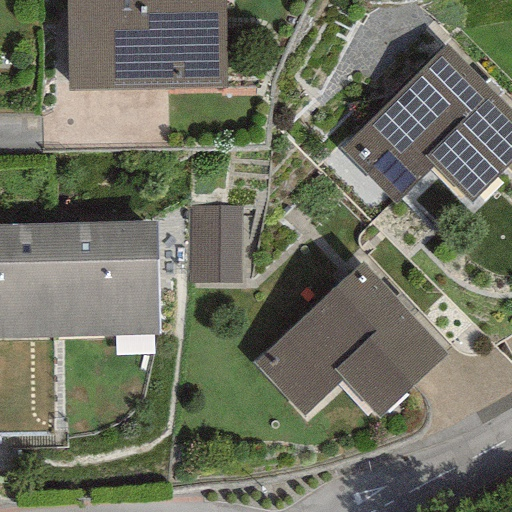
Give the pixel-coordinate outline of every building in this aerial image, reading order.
[(222,0),(64,0),(67,92),(224,89),(222,0)] [(511,161),(511,113),(445,45),(335,149),(363,177),(365,175),(393,205),(431,168),(451,189),(453,187),(468,204),(511,161)] [(240,207),(189,207),(189,283),(238,284),(240,207)] [(154,221),(0,224),(0,337),(157,334),(154,221)] [(445,355),(360,262),(252,363),(301,417),(341,381),(377,418),(445,355)]
